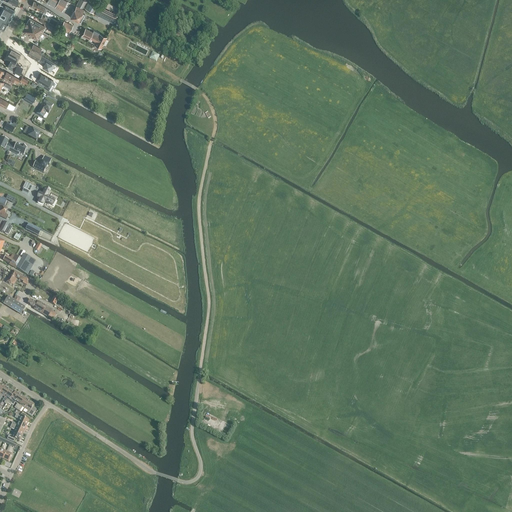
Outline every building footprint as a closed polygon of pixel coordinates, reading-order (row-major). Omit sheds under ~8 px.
[(0,0),(0,27),(3,29),(6,24),(11,15),(16,6),(7,1),(5,0),(0,0)] [(58,0),(54,6),(62,11),(68,1),(65,0),(58,0)] [(83,8),(86,1),(83,0),(79,0),(77,5),(83,8)] [(52,14),(53,13),(48,9),(45,7),(39,4),(34,1),(31,6),(43,13),(41,18),(48,22),(49,18),(44,16),(46,11),(52,14)] [(93,13),(96,7),(96,4),(89,1),(85,9),(93,13)] [(73,11),(70,17),(78,21),(84,9),(76,5),(74,8),(73,8),(72,10),(73,11)] [(117,15),(98,5),(95,14),(113,23),(117,15)] [(29,18),(26,24),(42,32),(43,31),(42,31),(44,27),(29,18)] [(70,31),(73,26),(64,21),(61,27),(70,31)] [(22,32),(37,40),(42,32),(26,24),(22,32)] [(85,28),(81,35),(89,39),(90,38),(95,41),(94,44),(99,46),(102,48),(107,37),(105,35),(99,33),(98,36),(92,33),(93,32),(85,28)] [(33,45),(31,49),(39,53),(41,49),(33,45)] [(55,64),(44,57),(30,49),(27,55),(38,61),(38,60),(44,64),(42,66),(48,70),(51,71),(53,67),(55,64)] [(5,59),(4,62),(15,68),(14,71),(19,75),(22,69),(15,65),(21,55),(11,50),(9,54),(8,53),(4,59),(5,59)] [(153,52),(150,59),(156,62),(159,55),(153,52)] [(6,72),(3,78),(2,79),(11,84),(13,81),(18,83),(20,79),(6,72)] [(27,72),(24,77),(33,82),(36,77),(27,72)] [(40,74),(37,80),(39,81),(40,81),(39,84),(37,83),(48,90),(49,89),(48,89),(53,81),(47,77),(40,74)] [(26,93),(24,98),(32,103),(35,98),(26,93)] [(0,104),(5,108),(8,102),(0,98),(0,104)] [(44,99),(36,114),(43,117),(46,112),(47,113),(48,113),(53,104),(44,99)] [(8,122),(5,127),(13,131),(15,126),(8,122)] [(40,133),(29,127),(25,135),(36,141),(40,133)] [(7,143),(4,150),(8,152),(9,151),(16,154),(17,152),(20,153),(23,155),(27,148),(26,148),(21,145),(16,143),(15,147),(11,145),(7,143)] [(35,162),(33,167),(43,173),(47,165),(49,165),(51,160),(44,156),(42,161),(39,160),(38,163),(35,162)] [(33,186),(25,182),(22,188),(23,189),(22,191),(28,194),(33,186)] [(50,191),(44,189),(42,194),(40,193),(37,198),(39,199),(37,203),(43,206),(45,202),(53,206),(56,201),(47,196),(50,191)] [(0,225),(2,226),(0,229),(0,230),(5,233),(8,235),(12,227),(10,225),(0,220),(0,225)] [(25,229),(37,235),(40,230),(28,224),(25,229)] [(16,268),(22,259),(15,255),(12,260),(2,254),(0,259),(10,264),(9,265),(16,269),(16,268)] [(24,255),(22,259),(16,268),(27,275),(36,261),(24,255)] [(23,283),(27,285),(30,280),(18,273),(17,274),(13,271),(6,282),(11,285),(15,277),(23,282),(23,283)] [(25,308),(8,297),(3,305),(21,315),(25,308)] [(55,306),(58,301),(54,298),(50,303),(55,306)] [(30,300),(28,304),(35,308),(34,309),(40,313),(41,312),(49,317),(54,320),(57,315),(52,312),(53,310),(39,301),(38,303),(36,302),(35,302),(30,300)] [(0,399),(2,396),(5,397),(10,390),(5,387),(0,393),(0,399)] [(10,390),(5,397),(3,400),(5,402),(4,403),(7,405),(7,404),(7,403),(14,393),(10,390)] [(7,403),(7,404),(10,405),(11,404),(13,405),(15,402),(20,395),(15,391),(14,393),(7,403)] [(20,395),(15,402),(17,404),(14,408),(17,410),(25,398),(20,395)] [(25,398),(17,410),(19,412),(22,407),(25,409),(30,401),(25,398)] [(34,404),(30,401),(25,409),(28,411),(26,413),(31,417),(36,410),(32,407),(34,404)] [(18,422),(26,426),(29,421),(16,415),(14,418),(19,420),(18,422)] [(11,425),(24,431),(26,426),(18,422),(17,424),(12,422),(11,425)] [(24,431),(11,425),(10,428),(14,430),(13,433),(21,437),(24,431)] [(19,442),(21,437),(13,433),(12,436),(9,435),(7,439),(13,442),(15,440),(19,442)] [(8,462),(11,455),(13,452),(7,449),(6,452),(3,460),(8,462)]
